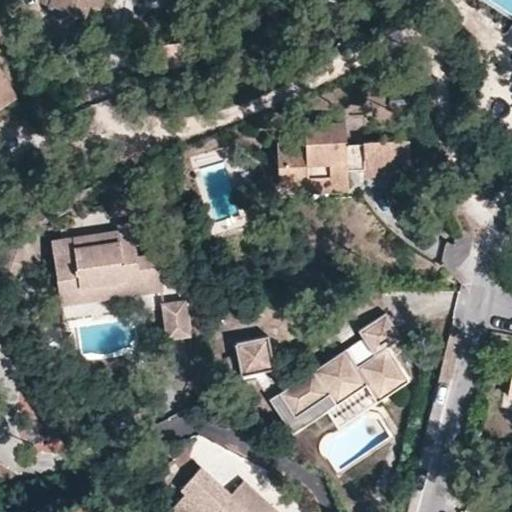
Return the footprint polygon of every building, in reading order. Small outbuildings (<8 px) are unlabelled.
[(50,0),(49,5),(85,19),(89,6),(100,10),(103,0),(50,0)] [(0,108),(11,102),(3,89),(9,85),(0,69),(0,108)] [(18,98),(9,85),(3,89),(11,102),(18,98)] [(342,148),(343,142),(341,126),(301,128),(302,157),(296,157),(296,148),(273,150),(276,191),(303,189),(304,193),(345,191),(344,173),(343,167),(360,165),(360,173),(361,176),(388,175),(386,143),(360,145),(359,142),(352,142),(352,149),(342,148)] [(405,142),(386,143),(388,175),(406,174),(405,142)] [(135,238),(132,218),(115,221),(116,226),(118,241),(133,239),(135,238)] [(73,247),(52,250),(60,299),(82,296),(80,281),(122,274),(123,279),(137,277),(138,287),(161,283),(155,248),(135,251),(133,239),(118,241),(116,226),(93,230),(94,239),(72,243),(73,247)] [(50,237),(52,250),(73,247),(72,243),(94,239),(93,230),(50,237)] [(31,275),(16,250),(0,259),(0,279),(6,290),(31,275)] [(80,281),(82,296),(138,287),(137,277),(123,279),(122,274),(80,281)] [(182,292),(161,295),(166,330),(188,327),(182,292)] [(345,353),(278,398),(295,422),(329,399),(336,407),(364,388),(377,406),(408,385),(386,351),(400,341),(384,316),(356,335),(371,359),(356,369),(345,353)] [(267,334),(234,341),(241,375),(274,368),(267,334)] [(209,511),(228,490),(198,466),(180,489),(187,495),(173,511),(209,511)] [(260,511),(266,504),(233,481),(228,490),(209,511),(260,511)] [(109,511),(105,503),(84,511),(109,511)]
